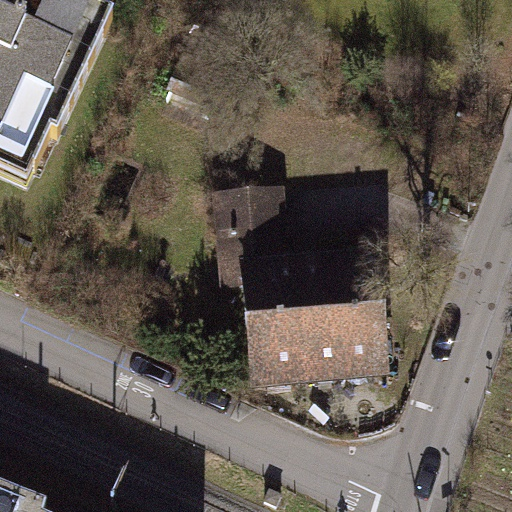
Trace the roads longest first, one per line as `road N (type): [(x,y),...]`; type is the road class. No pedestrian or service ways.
road 1 (residential): [(0,317),(405,508)]
road 2 (residential): [(405,508),(511,188)]
